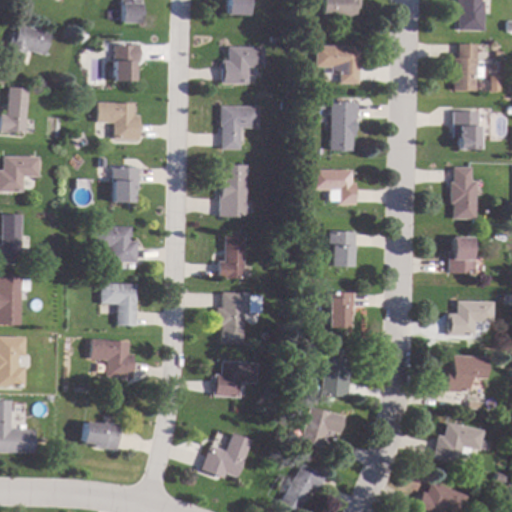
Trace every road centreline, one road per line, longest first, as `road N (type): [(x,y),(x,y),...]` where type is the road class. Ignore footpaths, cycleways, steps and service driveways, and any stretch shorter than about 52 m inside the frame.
road 1 (residential): [(350,511),(365,488),(387,405),(395,0)]
road 2 (residential): [(147,507),(166,370),(171,0)]
road 3 (residential): [(0,504),(157,511)]
